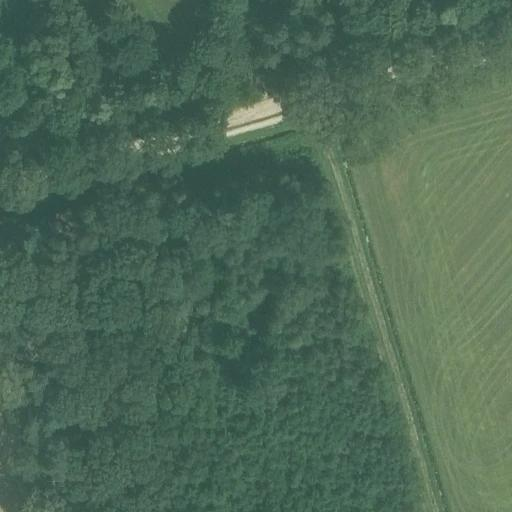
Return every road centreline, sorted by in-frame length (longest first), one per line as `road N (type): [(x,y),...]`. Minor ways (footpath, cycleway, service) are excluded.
road 1 (track): [(0,186),(511,38)]
road 2 (track): [(311,128),(0,216)]
